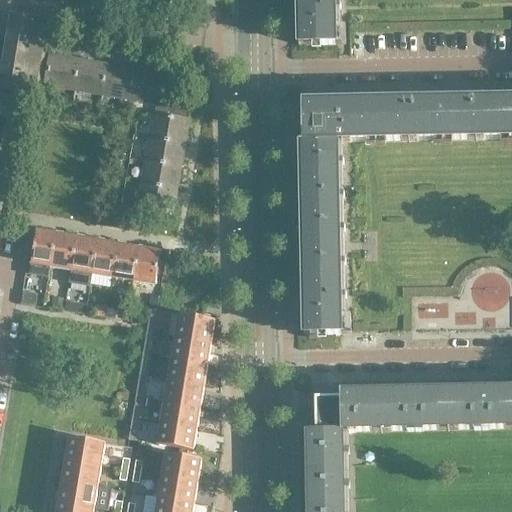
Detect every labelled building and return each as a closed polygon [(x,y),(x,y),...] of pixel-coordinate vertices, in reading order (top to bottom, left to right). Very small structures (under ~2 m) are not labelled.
[(335,45),(333,0),(297,0),(298,46),(335,45)] [(17,31),(19,19),(12,18),(10,30),(17,31)] [(36,28),(37,22),(31,21),(28,33),(35,34),(36,28)] [(46,30),(47,23),(37,22),(36,28),(46,30)] [(23,32),(17,31),(10,30),(8,42),(33,46),(34,40),(35,34),(28,33),(23,32)] [(32,52),(33,46),(8,42),(6,53),(31,57),(32,52)] [(30,63),(31,57),(6,53),(4,65),(29,69),(30,63)] [(73,90),(78,63),(50,58),(45,85),(73,90)] [(101,95),(106,67),(78,63),(73,90),(101,95)] [(27,81),(28,75),(29,69),(4,65),(0,90),(24,94),(26,87),(27,81)] [(129,99),(133,72),(106,67),(101,95),(129,99)] [(157,103),(162,77),(133,72),(129,99),(156,104),(157,104),(157,103)] [(35,95),(36,89),(26,87),(24,94),(35,95)] [(509,140),(509,101),(481,101),(481,100),(469,100),(469,102),(442,102),(442,142),(509,140)] [(442,142),(442,102),(414,103),(414,101),(403,101),(403,103),(375,103),(376,143),(442,142)] [(166,112),(167,105),(157,103),(157,104),(156,104),(155,110),(166,112)] [(376,143),(375,103),(334,104),(335,117),(328,118),(328,143),(337,143),(342,143),(342,144),(376,143)] [(173,113),(175,106),(167,105),(166,112),(165,118),(172,119),(173,113)] [(188,115),(189,108),(175,106),(173,113),(188,115)] [(187,121),(188,115),(173,113),(172,119),(187,121)] [(172,119),(165,118),(154,116),(151,132),(153,132),(152,140),(183,145),(187,121),(172,119)] [(179,167),(183,145),(152,140),(151,147),(149,147),(146,161),(179,167)] [(337,143),(328,143),(300,143),(302,245),(339,244),(337,143)] [(175,190),(179,167),(146,161),(144,177),(146,178),(144,185),(175,190)] [(171,214),(175,190),(144,185),(143,193),(141,192),(138,208),(171,214)] [(50,268),(56,235),(36,232),(31,265),(50,268)] [(71,272),(76,239),(56,235),(50,268),(71,272)] [(91,275),(97,242),(76,239),(71,272),(91,275)] [(112,279),(118,246),(97,242),(91,275),(112,279)] [(341,335),(339,244),(302,245),(304,336),(341,335)] [(133,282),(138,249),(118,246),(112,279),(133,282)] [(162,278),(163,268),(157,267),(160,253),(138,249),(133,282),(154,286),(156,277),(162,278)] [(155,323),(157,312),(150,311),(148,322),(155,323)] [(215,322),(210,321),(178,316),(174,338),(211,344),(215,322)] [(151,345),(153,334),(146,333),(144,344),(151,345)] [(208,366),(210,348),(211,344),(174,338),(170,359),(208,366)] [(148,366),(149,355),(142,354),(141,365),(148,366)] [(204,387),(207,369),(208,366),(170,359),(167,381),(204,387)] [(144,388),(146,376),(139,375),(137,387),(144,388)] [(200,408),(203,391),(204,387),(167,381),(163,402),(200,408)] [(316,433),(305,433),(306,451),(310,451),(310,465),(306,465),(306,484),(311,484),(311,498),(307,498),(307,501),(306,511),(343,511),(342,433),(347,432),(347,433),(348,433),(381,433),(448,431),(511,430),(511,390),(493,391),(489,391),(486,391),(486,389),(475,390),(475,391),(473,391),(468,391),(447,392),(426,392),(422,392),(419,392),(419,391),(408,391),(408,393),(406,393),(401,393),(380,393),(340,394),(340,401),(332,401),(332,402),(317,402),(317,401),(316,401),(316,433)] [(140,409),(142,398),(135,397),(133,408),(140,409)] [(197,430),(200,412),(200,408),(163,402),(159,423),(197,430)] [(137,430),(138,420),(139,419),(132,418),(130,429),(137,430)] [(193,452),(196,433),(197,430),(159,423),(156,445),(193,452)] [(101,467),(105,445),(68,438),(64,461),(101,467)] [(201,461),(178,457),(164,455),(160,477),(198,483),(201,461)] [(128,471),(130,461),(123,459),(121,470),(128,471)] [(98,488),(101,467),(64,461),(60,482),(98,488)] [(142,463),(136,462),(134,472),(141,474),(142,463)] [(126,482),(128,471),(121,470),(119,481),(126,482)] [(139,484),(141,474),(134,472),(132,483),(139,484)] [(194,504),(198,483),(160,477),(157,498),(194,504)] [(94,509),(98,488),(60,482),(57,503),(94,509)] [(192,511),(194,504),(157,498),(154,511),(192,511)] [(120,511),(122,503),(116,502),(113,511),(120,511)] [(93,511),(94,509),(57,503),(55,511),(93,511)]
